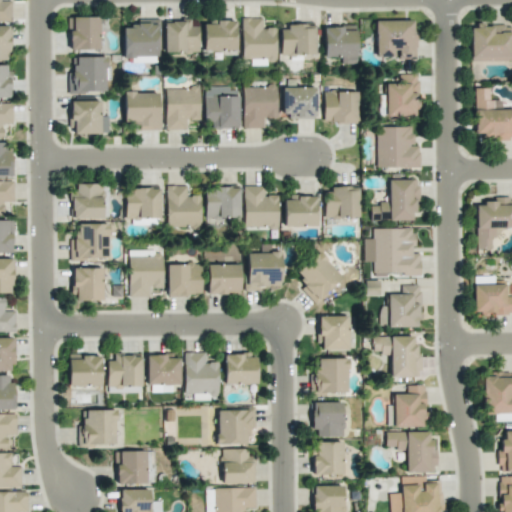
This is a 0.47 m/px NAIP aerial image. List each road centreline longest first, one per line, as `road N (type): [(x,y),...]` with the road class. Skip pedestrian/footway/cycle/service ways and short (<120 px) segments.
road 1 (residential): [(448,0),(453,376),(473,511)]
road 2 (residential): [(44,0),(49,417),(64,506)]
road 3 (residential): [(46,165),(317,162)]
road 4 (residential): [(48,332),(286,330)]
road 5 (residential): [(286,330),(288,511)]
